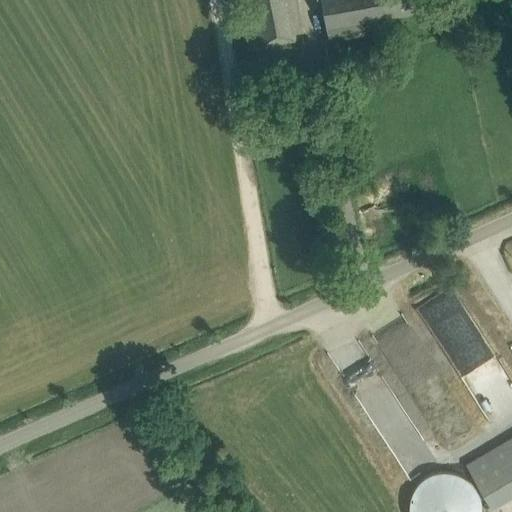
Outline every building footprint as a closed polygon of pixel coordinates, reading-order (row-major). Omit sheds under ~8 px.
[(297,46),(288,0),(247,0),(257,53),(297,46)] [(384,17),(424,9),(422,0),(322,0),(329,40),(386,30),(384,17)] [(511,49),(503,52),(508,74),(511,72),(511,49)] [(286,70),(289,89),(313,85),(309,66),(286,70)] [(337,79),(340,99),(352,97),(349,77),(337,79)] [(420,304),(432,329),(467,312),(455,287),(420,304)] [(346,377),(372,418),(400,400),(375,359),(346,377)] [(457,472),(448,471),(441,471),(430,474),(421,480),(414,488),(410,501),(410,511),(481,511),(482,510),(480,496),(474,485),(467,478),(457,472)]
